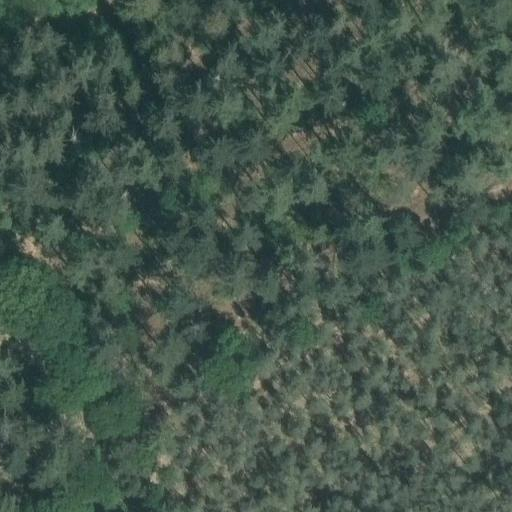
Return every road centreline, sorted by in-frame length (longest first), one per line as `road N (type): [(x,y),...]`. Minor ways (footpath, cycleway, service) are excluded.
road 1 (track): [(0,306),(115,511)]
road 2 (track): [(420,0),(511,172)]
